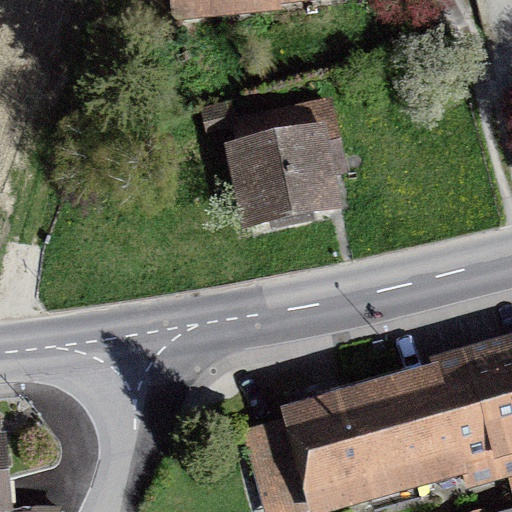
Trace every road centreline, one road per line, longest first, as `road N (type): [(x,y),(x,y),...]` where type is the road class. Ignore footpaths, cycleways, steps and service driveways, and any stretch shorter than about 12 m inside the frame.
road 1 (tertiary): [(511,255),(132,335)]
road 2 (residential): [(108,511),(135,408),(132,335)]
road 3 (tertiary): [(132,335),(0,352)]
